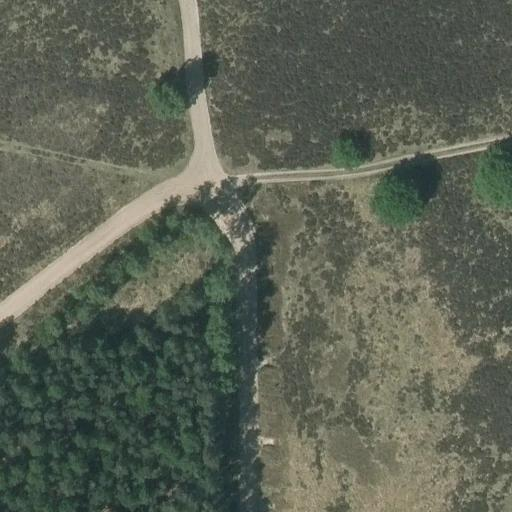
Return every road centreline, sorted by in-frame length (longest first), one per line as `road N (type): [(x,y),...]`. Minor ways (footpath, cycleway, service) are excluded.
road 1 (track): [(0,319),(165,198),(215,195),(242,236),(248,511)]
road 2 (track): [(511,140),(389,164),(244,178),(215,195)]
road 3 (track): [(186,0),(203,164),(215,195)]
